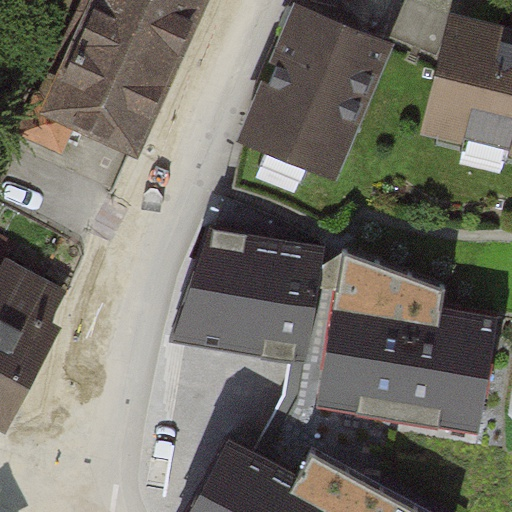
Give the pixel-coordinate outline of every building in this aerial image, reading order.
[(95,0),(38,115),(122,155),(197,0),(95,0)] [(301,8),(250,136),(267,142),(259,162),(306,180),(313,161),(334,169),(385,41),(301,8)] [(511,34),(454,21),(428,126),(511,146),(511,34)] [(325,244),(213,225),(176,334),(308,360),(325,244)] [(0,412),(66,303),(0,262),(0,412)] [(360,269),(340,266),(321,400),(481,428),(496,311),(358,291),(360,269)] [(372,511),(231,434),(189,511),(372,511)]
